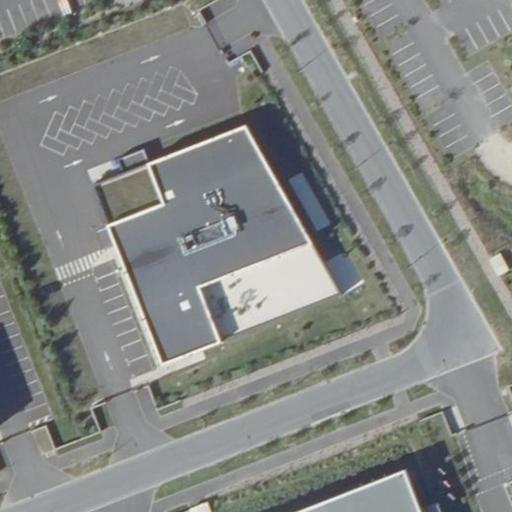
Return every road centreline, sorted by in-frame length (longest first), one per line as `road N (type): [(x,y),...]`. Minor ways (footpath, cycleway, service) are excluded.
road 1 (unclassified): [(49,511),(415,369),(448,339),(449,297),(282,0)]
road 2 (unknown): [(163,467),(49,187),(187,130),(219,106),(219,75),(200,57),(275,0)]
road 3 (unknown): [(49,187),(33,136),(39,106),(81,80),(160,52),(200,57)]
road 4 (unknown): [(414,0),(492,133)]
